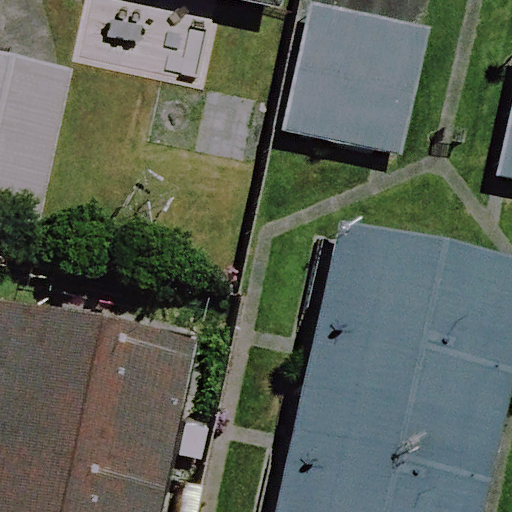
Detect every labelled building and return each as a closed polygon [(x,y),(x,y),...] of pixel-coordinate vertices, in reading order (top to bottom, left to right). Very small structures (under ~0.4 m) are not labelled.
[(280,0),(161,0),(276,24),(280,0)] [(448,0),(305,0),(277,143),(415,171),(448,0)] [(68,89),(0,74),(0,232),(35,240),(68,89)] [(511,92),(494,189),(511,192),(511,92)] [(239,124),(145,97),(129,154),(223,180),(239,124)] [(492,511),(511,430),(511,291),(328,247),(263,511),(492,511)] [(157,511),(192,360),(0,316),(0,511),(157,511)]
